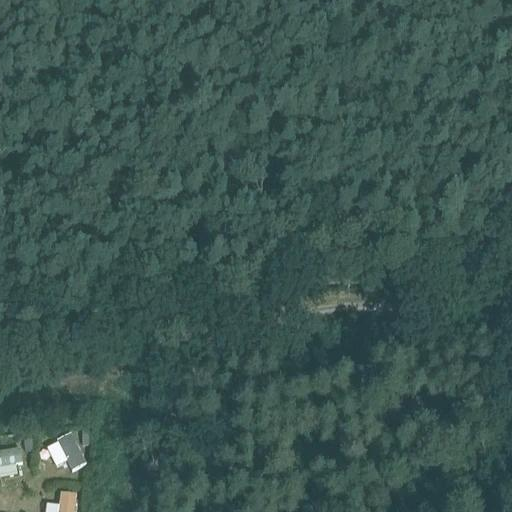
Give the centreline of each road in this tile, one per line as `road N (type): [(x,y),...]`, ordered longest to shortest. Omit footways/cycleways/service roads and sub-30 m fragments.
road 1 (track): [(511,316),(325,315),(180,339)]
road 2 (track): [(0,364),(180,339)]
road 3 (track): [(180,339),(154,511)]
